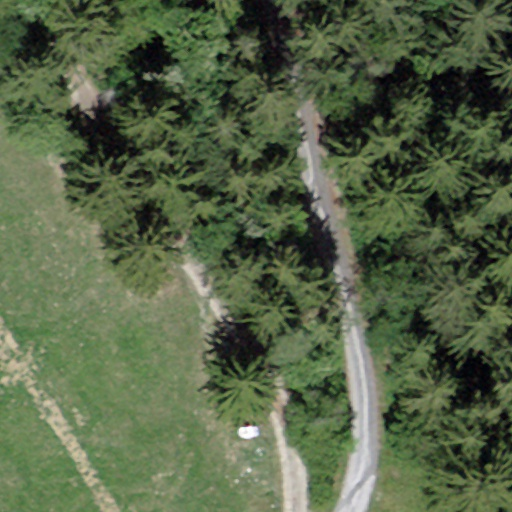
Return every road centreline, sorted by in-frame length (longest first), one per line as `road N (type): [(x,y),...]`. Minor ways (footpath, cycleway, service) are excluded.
road 1 (track): [(303,511),(296,445),(270,368),(200,279),(175,220),(87,122),(28,27),(21,0)]
road 2 (track): [(270,0),(359,323),(372,418),(370,488),(358,511)]
